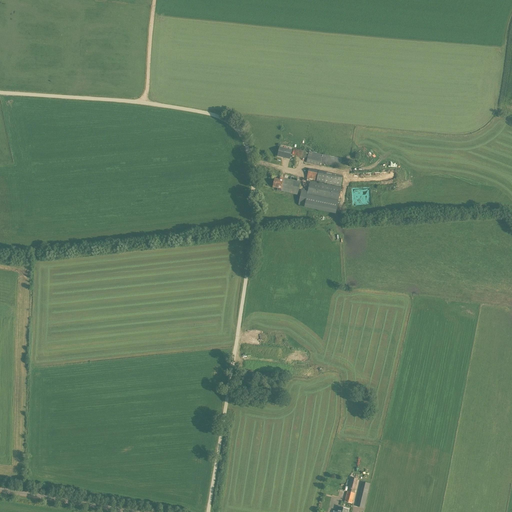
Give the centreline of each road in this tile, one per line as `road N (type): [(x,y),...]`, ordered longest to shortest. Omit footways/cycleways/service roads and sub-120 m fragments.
road 1 (unclassified): [(208,511),(251,239),(245,142),(225,119),(196,110),(0,93)]
road 2 (secondary): [(0,489),(134,511)]
